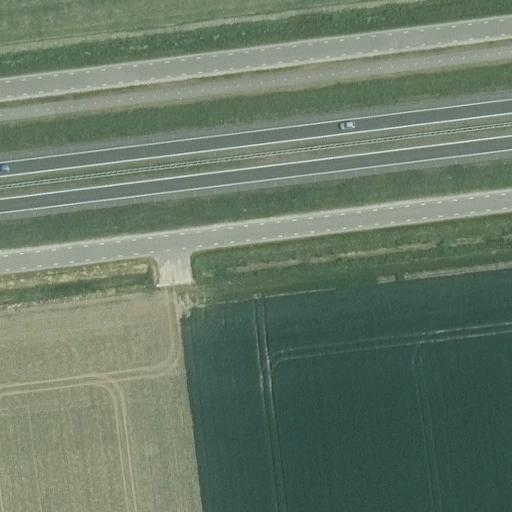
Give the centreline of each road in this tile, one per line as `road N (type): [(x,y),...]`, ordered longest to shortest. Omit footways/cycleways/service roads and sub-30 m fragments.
road 1 (unclassified): [(0,91),(511,26)]
road 2 (unclassified): [(0,265),(511,201)]
road 3 (trunk): [(511,107),(0,171)]
road 4 (trunk): [(0,207),(511,143)]
